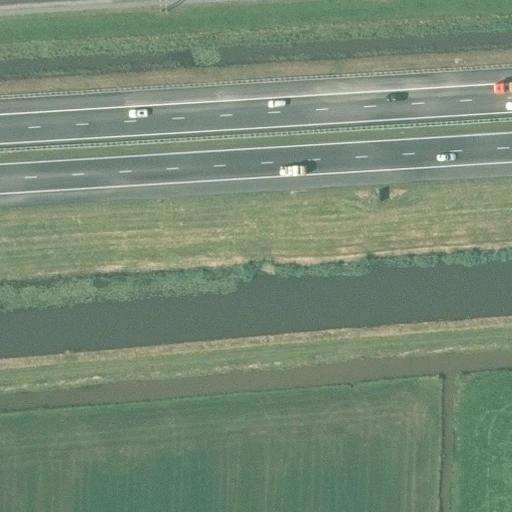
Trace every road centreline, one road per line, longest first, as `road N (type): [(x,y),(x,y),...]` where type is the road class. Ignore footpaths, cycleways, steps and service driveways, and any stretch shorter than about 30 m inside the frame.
road 1 (motorway): [(511,98),(0,130)]
road 2 (motorway): [(0,179),(511,148)]
